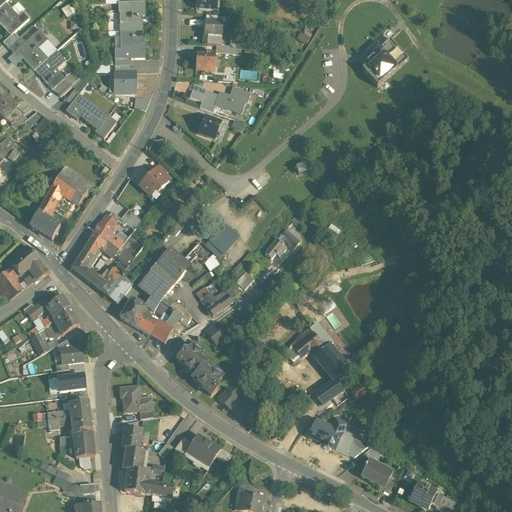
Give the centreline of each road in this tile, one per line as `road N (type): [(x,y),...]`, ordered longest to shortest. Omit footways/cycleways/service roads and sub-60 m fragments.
road 1 (secondary): [(286,464),(200,412),(127,343)]
road 2 (tertiary): [(174,0),(169,86),(129,171)]
road 3 (tertiary): [(111,511),(101,386),(104,367),(127,343)]
road 4 (residential): [(0,74),(129,171)]
road 5 (tertiary): [(129,171),(60,272)]
